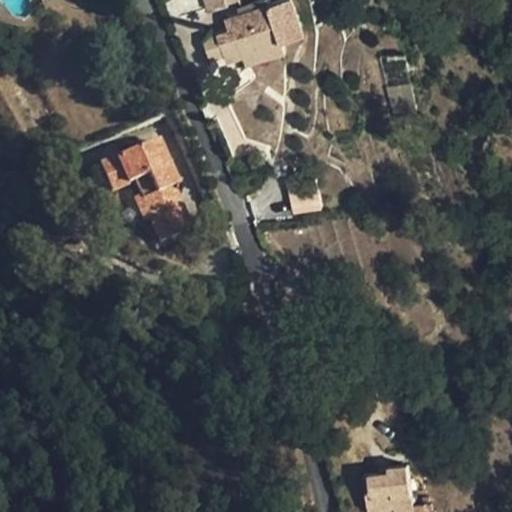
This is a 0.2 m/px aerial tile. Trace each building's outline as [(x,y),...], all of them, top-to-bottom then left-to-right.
[(229,60),(245,54),(283,40),(308,31),(296,0),(278,0),(270,3),(245,12),(227,18),(231,29),(205,38),(212,58),(227,53),(229,60)] [(245,12),(270,3),(268,0),(257,0),(242,5),(245,12)] [(283,40),(245,54),(249,63),(287,49),(283,40)] [(162,170),(169,167),(158,140),(89,170),(101,197),(134,182),(140,197),(134,199),(143,222),(149,219),(160,244),(191,230),(173,188),(170,189),(162,170)] [(178,186),(169,167),(162,170),(170,189),(173,188),(178,186)] [(288,182),(290,213),(321,210),(318,179),(288,182)] [(364,473),(369,509),(396,506),(396,511),(415,508),(415,503),(410,462),(390,465),(391,470),(364,473)] [(415,508),(415,511),(426,511),(425,502),(415,503),(415,508)]
